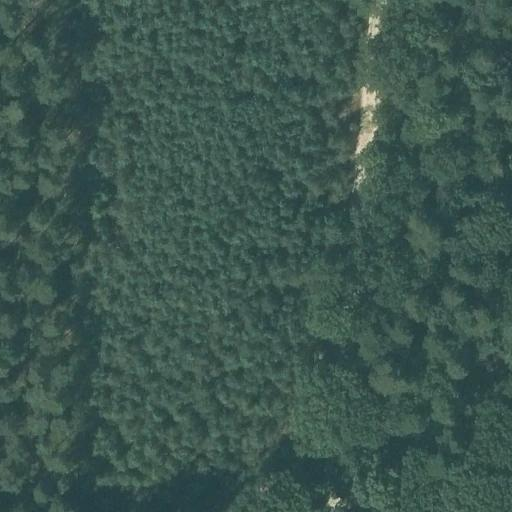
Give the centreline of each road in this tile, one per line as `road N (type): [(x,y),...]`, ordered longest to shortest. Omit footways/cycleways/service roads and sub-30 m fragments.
road 1 (track): [(355,0),(305,511)]
road 2 (track): [(341,511),(511,483)]
